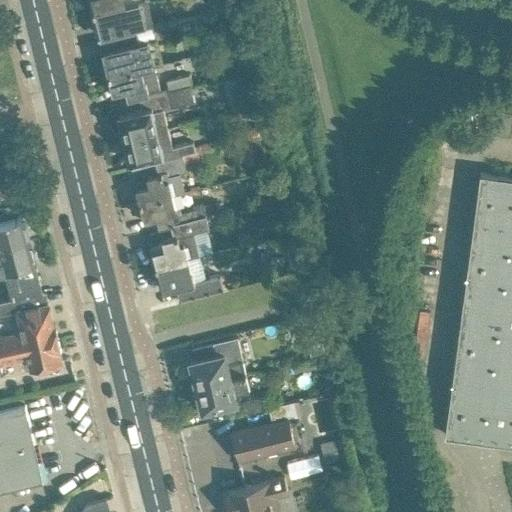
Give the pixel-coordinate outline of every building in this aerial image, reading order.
[(91,0),(94,11),(126,3),(125,2),(135,0),(91,0)] [(135,0),(125,2),(126,3),(94,11),(98,27),(99,27),(101,35),(126,29),(153,23),(147,0),(135,0)] [(225,0),(212,0),(216,11),(227,8),(225,0)] [(236,44),(227,8),(216,11),(225,47),(236,44)] [(179,29),(176,18),(135,28),(136,32),(124,35),(127,46),(117,48),(105,51),(106,55),(107,60),(106,60),(110,76),(154,64),(149,44),(157,41),(155,35),(179,29)] [(159,87),(154,64),(110,76),(113,91),(114,90),(115,95),(128,91),(129,95),(149,91),(149,89),(159,87)] [(190,73),(167,79),(169,89),(192,83),(190,73)] [(171,105),(168,91),(140,98),(143,109),(120,115),(126,139),(168,129),(164,107),(171,105)] [(487,132),(511,135),(511,111),(491,109),(487,132)] [(193,141),(181,144),(172,146),(168,129),(126,139),(129,154),(130,154),(131,159),(132,159),(132,162),(154,157),(155,161),(198,150),(201,149),(199,144),(194,145),(193,141)] [(187,169),(185,163),(200,159),(198,150),(155,161),(158,173),(148,175),(149,179),(136,183),(138,188),(137,188),(141,203),(173,195),(172,193),(185,190),(181,171),(187,169)] [(511,175),(481,171),(445,433),(511,442),(511,175)] [(173,195),(141,203),(144,217),(145,217),(146,221),(159,218),(160,222),(177,218),(178,222),(198,217),(205,215),(218,211),(217,208),(221,207),(219,200),(204,204),(203,201),(194,204),(195,207),(178,212),(177,206),(176,207),(173,195)] [(164,242),(152,245),(153,249),(152,250),(157,267),(188,259),(199,256),(193,231),(208,226),(205,215),(198,217),(178,222),(170,224),(173,235),(163,238),(164,242)] [(0,248),(30,241),(27,230),(29,227),(28,220),(24,219),(23,216),(0,222),(0,248)] [(36,252),(32,250),(30,241),(0,248),(0,276),(7,275),(6,271),(35,264),(35,261),(37,258),(36,252)] [(191,273),(188,259),(157,267),(161,282),(163,290),(176,287),(180,301),(224,290),(220,275),(195,281),(193,273),(191,273)] [(54,324),(49,303),(44,304),(41,293),(0,303),(0,314),(18,311),(22,329),(0,334),(0,348),(58,335),(55,324),(54,324)] [(62,351),(58,335),(0,348),(0,370),(2,370),(1,363),(28,358),(30,368),(62,360),(60,351),(62,351)] [(237,337),(222,340),(194,347),(197,359),(191,361),(196,384),(245,372),(237,337)] [(249,386),(245,372),(196,384),(202,410),(237,401),(234,390),(249,386)] [(244,399),(246,411),(268,406),(265,394),(244,399)] [(296,444),(289,418),(299,416),(295,399),(285,402),(269,406),(272,421),(231,431),(238,458),(296,444)] [(0,489),(43,480),(26,404),(0,409),(0,489)] [(279,511),(275,495),(289,491),(285,475),(224,490),(229,511),(279,511)] [(110,511),(107,496),(87,501),(79,511),(110,511)]
